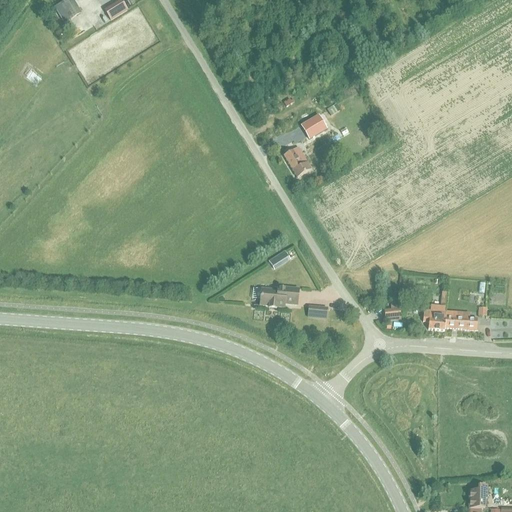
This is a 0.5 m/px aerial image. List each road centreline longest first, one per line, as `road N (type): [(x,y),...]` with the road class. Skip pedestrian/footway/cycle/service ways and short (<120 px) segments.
road 1 (unclassified): [(378,345),(164,0)]
road 2 (secondary): [(321,403),(262,362),(186,336),(0,319)]
road 3 (secondary): [(403,511),(375,461),(321,403)]
road 4 (unclassified): [(378,345),(511,354)]
